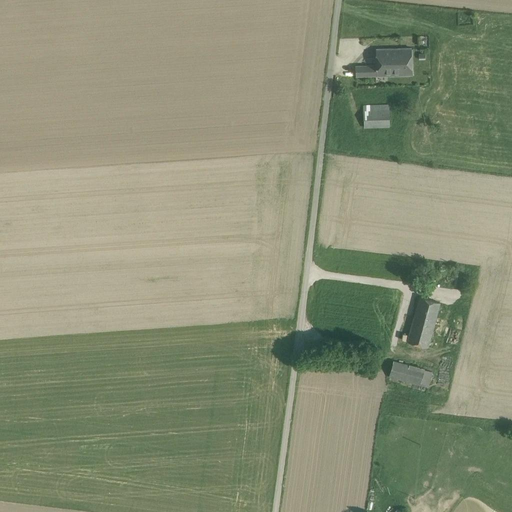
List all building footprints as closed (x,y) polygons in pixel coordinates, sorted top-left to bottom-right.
[(412,48),(376,49),(377,66),(377,76),(413,75),(412,48)] [(377,66),(356,66),(356,77),(377,76),(377,66)] [(389,105),(364,106),(364,127),(389,126),(389,105)] [(420,297),(415,315),(435,321),(440,303),(420,297)] [(407,342),(429,347),(435,321),(415,315),(407,342)] [(393,361),(389,377),(428,387),(432,372),(393,361)]
